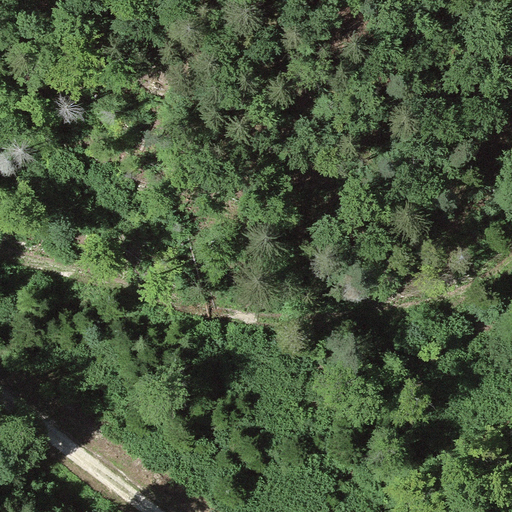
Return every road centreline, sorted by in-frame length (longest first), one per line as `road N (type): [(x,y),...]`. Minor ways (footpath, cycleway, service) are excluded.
road 1 (track): [(0,258),(175,310),(303,323),(423,314),(511,271)]
road 2 (track): [(144,511),(0,408)]
